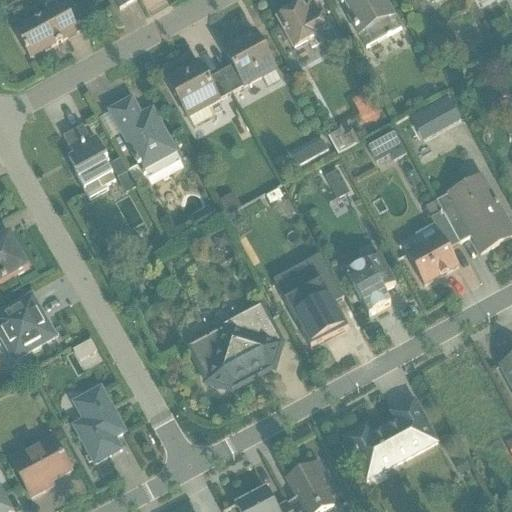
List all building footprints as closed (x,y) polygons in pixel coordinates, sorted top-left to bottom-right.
[(126,0),(133,14),(151,6),(149,1),(150,0),(126,0)] [(338,0),(365,50),(403,31),(386,0),(338,0)] [(303,70),(342,50),(315,1),(277,21),(303,70)] [(77,30),(64,4),(15,28),(28,54),(77,30)] [(247,89),(279,72),(257,32),(225,49),(247,89)] [(191,118),(224,100),(201,60),(168,79),(191,118)] [(143,174),(178,154),(155,107),(142,114),(134,98),(108,112),(143,174)] [(59,143),(90,196),(118,179),(87,126),(59,143)] [(357,127),(343,137),(357,157),(371,147),(357,127)] [(409,139),(384,153),(393,170),(419,156),(409,139)] [(339,146),(311,154),(315,169),(343,160),(339,146)] [(351,172),(339,177),(351,203),(362,198),(351,172)] [(481,256),(511,240),(511,224),(486,175),(449,194),(481,256)] [(424,289),(461,268),(440,231),(403,253),(424,289)] [(0,287),(32,268),(12,234),(0,240),(0,287)] [(372,315),(404,298),(383,257),(350,274),(372,315)] [(309,348),(347,330),(324,282),(286,300),(309,348)] [(0,343),(11,364),(59,338),(35,293),(0,312),(0,343)] [(290,358),(261,308),(225,328),(254,379),(290,358)] [(221,398),(254,379),(225,328),(192,347),(221,398)] [(511,394),(511,358),(497,366),(511,394)] [(478,446),(511,430),(511,414),(491,367),(450,385),(478,446)] [(59,411),(97,471),(139,445),(101,385),(59,411)] [(366,482),(441,444),(419,400),(344,438),(366,482)] [(33,497),(74,473),(53,436),(12,460),(33,497)] [(288,482),(304,511),(325,511),(341,504),(319,465),(288,482)] [(0,511),(13,511),(0,486),(0,511)] [(237,511),(280,511),(269,490),(235,507),(237,511)]
